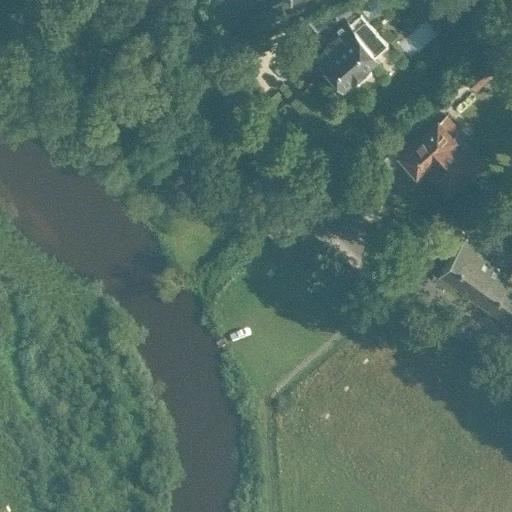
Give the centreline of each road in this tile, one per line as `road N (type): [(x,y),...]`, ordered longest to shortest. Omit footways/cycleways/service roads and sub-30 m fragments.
road 1 (residential): [(504,358),(338,222),(283,164),(165,0)]
road 2 (track): [(403,279),(276,388)]
